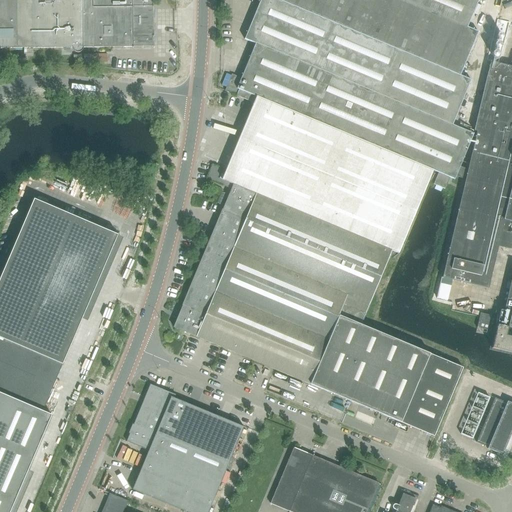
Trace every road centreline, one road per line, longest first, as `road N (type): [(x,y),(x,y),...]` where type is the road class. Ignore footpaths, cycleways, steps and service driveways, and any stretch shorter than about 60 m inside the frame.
road 1 (unclassified): [(511,506),(134,348)]
road 2 (tertiary): [(134,348),(174,219),(197,98)]
road 3 (unclassified): [(197,98),(61,79),(0,92)]
road 4 (tertiary): [(66,511),(134,348)]
